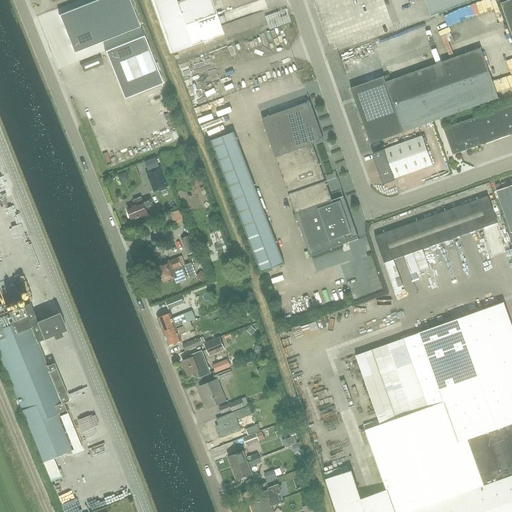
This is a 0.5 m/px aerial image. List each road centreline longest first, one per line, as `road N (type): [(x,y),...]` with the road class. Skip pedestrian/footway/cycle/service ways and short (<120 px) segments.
road 1 (residential): [(223,511),(18,0)]
road 2 (unclassified): [(146,511),(0,140)]
road 3 (unclassified): [(511,162),(388,207),(374,203),(360,189),(295,0)]
